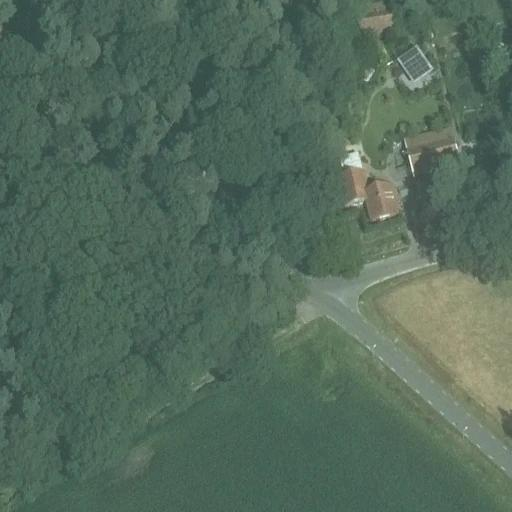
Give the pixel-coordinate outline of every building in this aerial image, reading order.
[(422,0),(408,0),(406,0),(409,14),(425,11),(422,0)] [(393,12),(386,14),(364,17),(366,27),(361,28),(363,41),(398,36),(393,12)] [(364,69),(358,80),(366,85),(373,75),(364,69)] [(409,153),(416,177),(452,167),(460,165),(453,141),(409,153)] [(502,187),(494,155),(469,161),(477,193),(502,187)] [(399,214),(393,189),(369,195),(364,175),(339,181),(346,210),(368,204),(374,227),(397,221),(396,215),(399,214)] [(182,340),(218,322),(207,300),(171,318),(182,340)]
